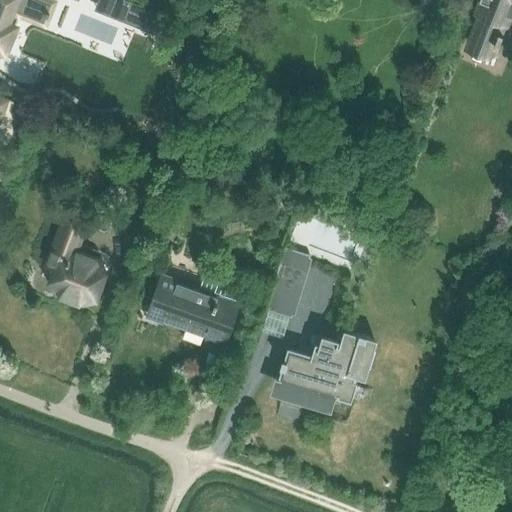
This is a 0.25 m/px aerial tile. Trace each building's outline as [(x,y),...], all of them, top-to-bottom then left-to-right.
[(0,0),(0,47),(3,49),(14,22),(9,20),(17,0),(0,0)] [(451,0),(427,0),(421,16),(442,24),(451,0)] [(511,0),(480,0),(476,13),(464,50),(474,53),(492,58),(493,56),(499,58),(503,46),(497,44),(504,26),(508,27),(511,17),(511,0)] [(137,156),(149,160),(153,149),(142,145),(137,156)] [(195,156),(181,152),(176,173),(190,177),(195,156)] [(0,185),(5,187),(11,172),(0,168),(0,185)] [(95,302),(105,272),(100,261),(76,251),(86,224),(65,217),(46,266),(56,269),(51,284),(55,293),(84,305),(95,302)] [(266,310),(291,317),(292,315),(294,315),(311,258),(308,257),(309,254),(284,247),(266,310)] [(151,308),(148,316),(163,321),(164,319),(186,326),(185,330),(182,338),(199,344),(222,352),(233,321),(239,303),(219,297),(224,285),(204,278),(200,290),(162,277),(155,295),(151,308)] [(279,375),(277,381),(320,395),(317,405),(331,409),(335,395),(351,400),(357,380),(353,379),(355,374),(363,376),(366,377),(378,337),(344,327),(339,344),(337,343),(339,337),(323,332),(320,342),(316,340),(313,353),(292,346),(291,351),(287,350),(279,375)] [(452,428),(448,440),(461,444),(465,432),(452,428)]
